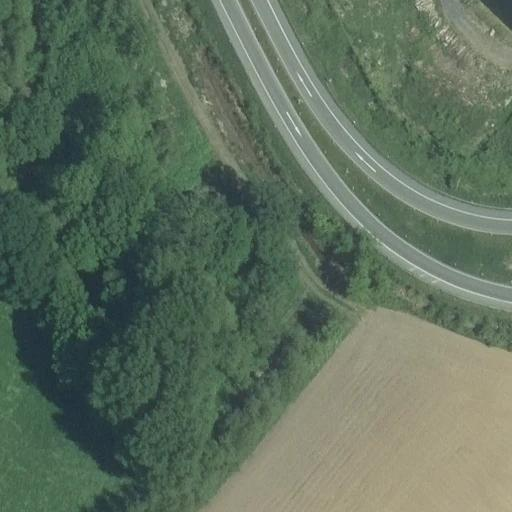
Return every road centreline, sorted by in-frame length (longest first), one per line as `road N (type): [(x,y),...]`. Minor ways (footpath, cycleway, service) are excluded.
road 1 (motorway): [(227,0),(307,149),(368,228),(448,284),(511,303)]
road 2 (motorway): [(511,234),(438,219),(362,163),(295,73),(259,0)]
